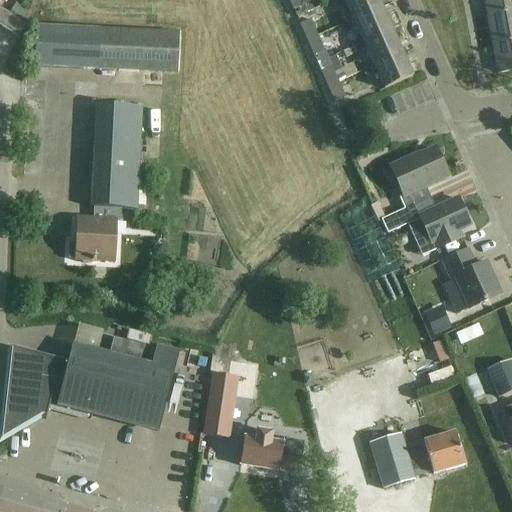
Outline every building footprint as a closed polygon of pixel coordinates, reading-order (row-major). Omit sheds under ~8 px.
[(288,0),(293,10),(304,5),(301,0),(288,0)] [(376,0),(343,0),(353,21),(381,8),(376,0)] [(511,0),(482,0),(486,17),(511,12),(511,0)] [(0,27),(19,39),(27,27),(28,14),(15,5),(9,15),(0,9),(0,27)] [(381,8),(353,21),(363,44),(391,31),(381,8)] [(511,12),(486,17),(492,46),(511,41),(511,12)] [(307,42),(318,37),(311,21),(300,26),(307,42)] [(178,77),(180,37),(36,30),(34,69),(178,77)] [(391,31),(363,44),(373,67),(401,55),(391,31)] [(324,51),(318,37),(307,42),(313,56),(324,51)] [(511,41),(492,46),(497,75),(511,71),(511,41)] [(384,91),(412,78),(401,55),(373,67),(384,91)] [(327,88),(338,83),(331,67),(320,72),(327,88)] [(340,86),(338,83),(327,88),(334,104),(345,99),(343,94),(351,90),(348,83),(340,86)] [(91,210),(93,210),(120,211),(137,212),(142,110),(96,107),(91,210)] [(404,211),(430,199),(425,188),(447,178),(435,151),(413,160),(412,158),(390,168),(403,198),(399,199),(404,211)] [(404,211),(381,221),(387,235),(406,227),(420,259),(436,251),(462,240),(458,232),(469,227),(457,200),(435,210),(430,199),(404,211)] [(377,222),(384,219),(377,204),(371,207),(377,222)] [(120,224),(120,211),(93,210),(92,220),(76,219),(75,245),(70,245),(69,260),(74,260),(74,262),(114,264),(117,224),(120,224)] [(475,268),(467,250),(441,262),(450,281),(455,279),(469,310),(500,296),(486,264),(475,268)] [(444,305),(453,327),(470,320),(461,298),(444,305)] [(148,336),(170,338),(171,325),(149,323),(148,336)] [(78,329),(69,364),(11,349),(1,441),(47,414),(49,405),(157,433),(178,353),(156,348),(155,352),(113,341),(108,356),(98,354),(102,335),(78,329)] [(455,352),(464,375),(479,370),(471,346),(455,352)] [(511,366),(510,362),(487,371),(498,399),(511,393),(511,366)] [(235,430),(252,431),(254,403),(237,402),(235,430)] [(511,406),(502,410),(511,434),(511,406)] [(217,412),(213,438),(227,440),(231,414),(217,412)] [(418,417),(387,424),(389,432),(420,425),(418,417)] [(244,438),(239,467),(278,473),(278,472),(299,475),(303,448),(304,444),(283,440),(282,444),(270,443),(272,435),(256,432),(255,440),(244,438)] [(382,492),(413,483),(412,479),(431,473),(432,477),(464,468),(454,436),(404,450),(400,437),(369,446),(382,492)]
